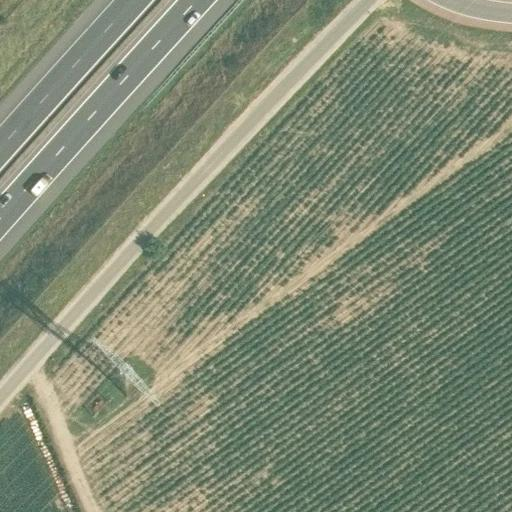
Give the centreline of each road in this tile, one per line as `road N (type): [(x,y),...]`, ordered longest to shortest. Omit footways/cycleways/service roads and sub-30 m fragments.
road 1 (unclassified): [(0,404),(370,0)]
road 2 (motorway): [(0,223),(208,0)]
road 3 (motorway): [(141,0),(0,151)]
